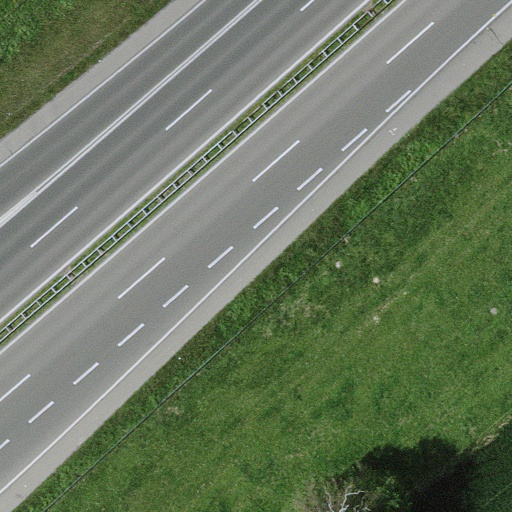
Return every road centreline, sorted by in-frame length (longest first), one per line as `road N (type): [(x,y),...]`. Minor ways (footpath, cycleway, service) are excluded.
road 1 (motorway): [(0,399),(458,0)]
road 2 (motorway): [(304,7),(0,273)]
road 3 (motorway): [(304,7),(0,203)]
